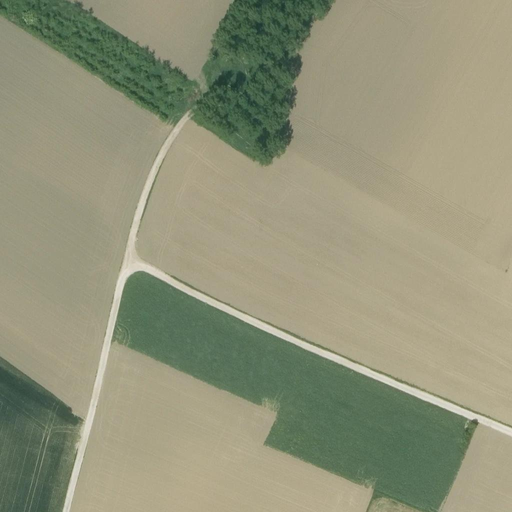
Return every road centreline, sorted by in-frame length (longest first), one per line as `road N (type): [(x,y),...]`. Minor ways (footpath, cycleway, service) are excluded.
road 1 (track): [(511,433),(129,262)]
road 2 (track): [(65,511),(147,172),(180,119)]
